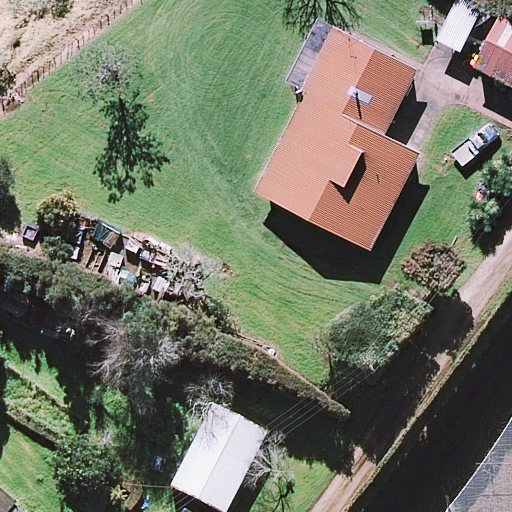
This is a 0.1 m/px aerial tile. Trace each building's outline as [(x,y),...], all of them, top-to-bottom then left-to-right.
[(511,25),(510,25),(483,77),(511,91),(511,25)] [(421,80),(323,29),(292,88),(312,99),(260,199),(375,258),(424,163),(388,144),(421,80)] [(325,322),(275,289),(259,314),(310,346),(325,322)] [(232,511),(267,444),(214,416),(172,497),(201,511),(232,511)] [(0,511),(10,511),(0,503),(0,511)]
